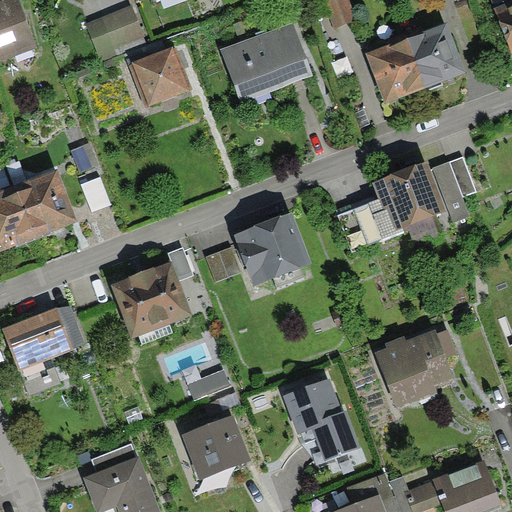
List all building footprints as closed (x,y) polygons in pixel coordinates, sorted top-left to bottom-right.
[(511,0),(494,0),(486,3),(511,65),(511,64),(511,0)] [(14,2),(0,7),(0,53),(29,42),(14,2)] [(131,15),(78,32),(88,64),(141,47),(131,15)] [(447,23),(365,55),(385,104),(466,72),(447,23)] [(294,29),(218,58),(238,109),(314,80),(294,29)] [(171,55),(130,71),(148,118),(189,102),(171,55)] [(470,196),(459,162),(447,166),(458,200),(470,196)] [(435,218),(418,172),(380,186),(396,231),(435,218)] [(56,178),(0,200),(0,252),(74,223),(56,178)] [(367,206),(336,219),(350,254),(382,241),(367,206)] [(249,293),(298,272),(281,229),(231,250),(249,293)] [(181,323),(164,276),(110,296),(127,343),(181,323)] [(69,317),(3,340),(14,372),(80,349),(69,317)] [(459,374),(444,334),(377,360),(393,399),(459,374)] [(224,386),(219,372),(202,379),(207,393),(224,386)] [(351,450),(339,416),(329,420),(318,389),(284,401),(301,450),(314,446),(319,461),(351,450)] [(242,470),(226,421),(184,436),(201,484),(242,470)] [(148,511),(125,451),(89,464),(97,485),(84,489),(92,511),(111,511),(116,510),(116,511),(148,511)] [(494,511),(476,467),(403,497),(409,511),(422,511),(439,505),(441,511),(494,511)]
